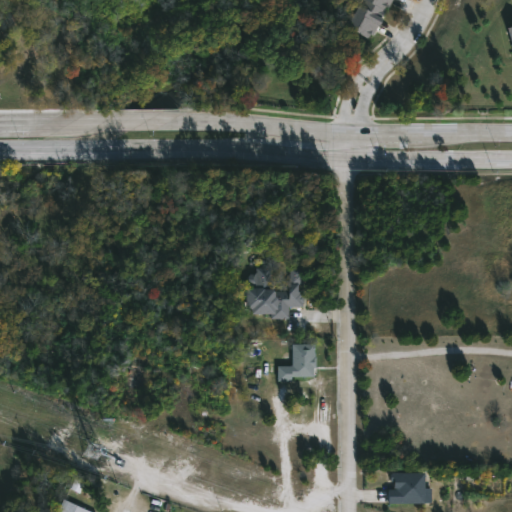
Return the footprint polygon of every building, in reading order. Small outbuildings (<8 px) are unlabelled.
[(392,0),(383,18),(384,19),(380,26),(379,25),(371,40),(348,27),(363,0),(392,0)] [(275,284),(275,292),(289,292),(291,269),(304,270),(304,286),(300,286),(300,292),(304,293),(304,296),(305,296),(305,303),(303,303),(303,308),(290,307),(290,319),(272,319),(272,315),(253,314),(253,310),(246,310),(247,278),(251,275),(254,275),(257,272),(257,268),(271,269),(271,281),(275,284)] [(315,345),(315,358),(318,358),(318,369),(315,369),(315,378),(291,378),(291,366),(292,366),(292,345),(315,345)] [(426,474),(426,505),(390,505),(390,490),(394,490),(394,485),(392,485),(392,474),(426,474)] [(64,501),(75,507),(77,504),(93,511),(55,511),(62,500),(64,501)]
